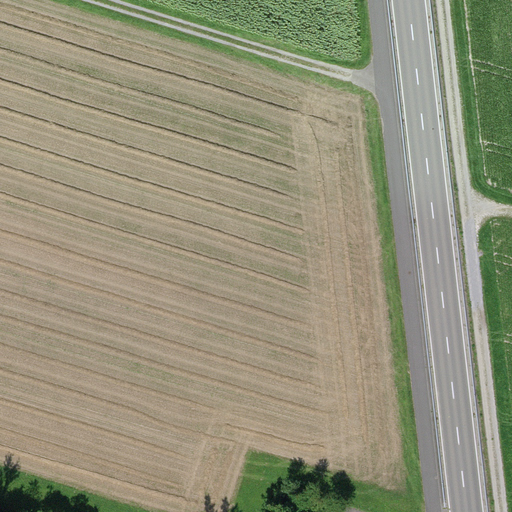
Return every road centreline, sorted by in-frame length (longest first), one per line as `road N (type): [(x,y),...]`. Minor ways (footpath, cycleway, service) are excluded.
road 1 (primary): [(410,0),(468,511)]
road 2 (track): [(467,207),(501,511)]
road 3 (track): [(383,85),(101,0)]
road 4 (track): [(443,0),(467,207)]
